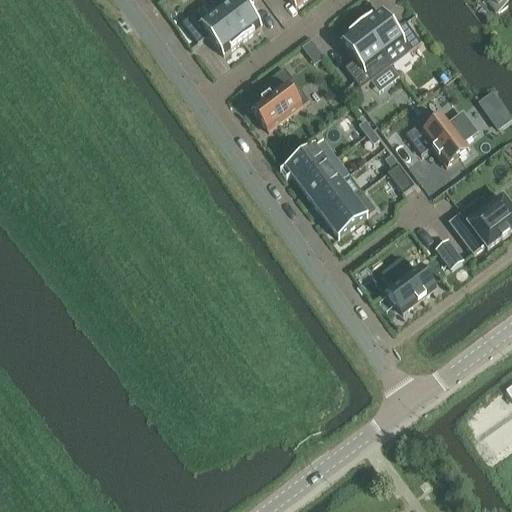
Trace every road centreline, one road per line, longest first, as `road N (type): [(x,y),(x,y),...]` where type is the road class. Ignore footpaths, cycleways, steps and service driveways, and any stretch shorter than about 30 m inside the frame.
road 1 (residential): [(324,281),(205,114)]
road 2 (residential): [(205,114),(352,0)]
road 3 (tertiary): [(266,511),(416,403)]
road 4 (residential): [(416,403),(324,281)]
road 5 (residential): [(205,114),(122,0)]
road 6 (residential): [(324,281),(429,208)]
